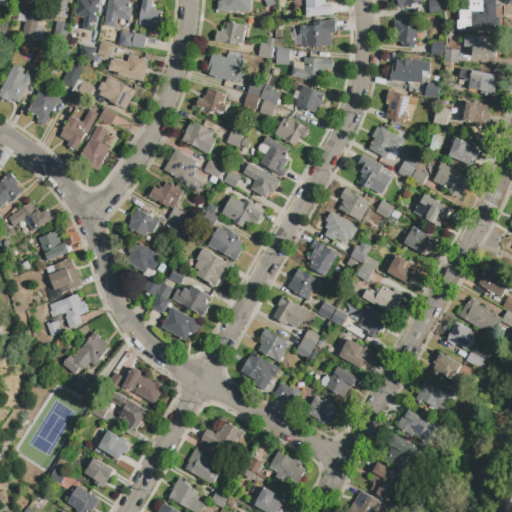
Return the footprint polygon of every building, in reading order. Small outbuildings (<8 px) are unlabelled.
[(34,0),(34,4),(31,4),(29,14),(16,11),(18,0),(34,0)] [(44,0),(66,0),(64,11),(60,11),(59,15),(42,11),(44,0)] [(99,0),(95,20),(93,20),(91,31),(83,29),(85,18),(74,16),(77,0),(99,0)] [(130,20),(118,18),(116,28),(104,26),(108,0),(123,0),(129,1),(128,7),(132,7),(130,20)] [(158,30),(140,26),(141,21),(139,21),(142,0),(153,0),(151,10),(162,13),(158,30)] [(250,0),(249,12),(218,10),(218,0),(221,1),(221,0),(250,0)] [(324,0),(325,2),(333,1),(334,14),(306,16),(305,3),(304,0),(324,0)] [(390,0),(422,0),(423,2),(399,8),(397,0),(391,1),(390,0)] [(428,1),(442,0),(442,13),(429,14),(428,1)] [(498,17),(498,26),(492,26),(465,26),(465,29),(457,29),(457,19),(459,19),(459,0),(495,0),(495,17),(498,17)] [(44,26),(40,42),(33,40),(33,42),(21,39),(25,19),(37,21),(37,25),(44,26)] [(313,26),(313,22),(335,21),(335,33),(330,33),(331,45),(307,47),(306,35),(300,35),(300,26),(313,26)] [(415,47),(401,46),(402,42),(392,41),(394,21),(417,24),(415,47)] [(56,22),(68,24),(66,37),(53,35),(56,22)] [(227,22),(245,25),(242,44),(237,43),(237,45),(215,41),(217,31),(223,32),(223,29),(225,29),(227,22)] [(121,32),(133,34),(130,48),(118,45),(121,32)] [(147,36),(145,49),(132,46),(134,34),(147,36)] [(464,35),(498,38),(496,58),(472,56),(472,48),(463,47),(464,35)] [(261,43),(266,44),(267,38),(274,39),(270,57),(258,54),(261,43)] [(101,41),(115,45),(112,57),(98,54),(101,41)] [(431,55),(432,42),(445,43),(444,56),(431,55)] [(81,45),(96,48),(93,64),(78,61),(81,45)] [(277,48),(290,49),(289,62),(276,61),(277,48)] [(39,50),(49,55),(44,67),(33,62),(39,50)] [(459,50),(458,63),(444,63),(445,50),(459,50)] [(243,64),(247,65),(241,83),(230,79),(230,81),(206,73),(212,54),(226,58),(227,54),(245,59),(243,64)] [(108,70),(111,59),(113,60),(114,58),(127,62),(129,55),(147,59),(142,81),(120,75),(120,73),(108,70)] [(305,70),(305,58),(328,59),(331,59),(331,69),(328,69),(327,80),(305,79),(291,76),(293,67),(305,70)] [(389,81),(390,68),(391,68),(392,64),(396,64),(396,59),(430,62),(429,72),(422,71),(421,84),(389,81)] [(62,82),(72,62),(83,67),(73,87),(62,82)] [(11,99),(9,102),(0,96),(0,89),(13,64),(24,70),(22,73),(24,74),(27,70),(33,74),(17,102),(11,99)] [(463,80),(463,78),(459,77),(460,68),(494,75),(493,81),(496,82),(493,95),(481,93),(481,91),(468,88),(470,79),(469,79),(468,81),(463,80)] [(109,100),(99,95),(100,92),(98,91),(102,81),(105,83),(108,76),(120,82),(119,83),(134,91),(125,110),(108,101),(109,100)] [(83,81),(94,87),(88,99),(77,93),(83,81)] [(251,81),(263,85),(259,97),(247,93),(251,81)] [(427,83),(440,86),(437,98),(424,95),(427,83)] [(272,115),(271,118),(259,113),(264,100),(260,98),(266,85),(273,87),(272,90),(281,94),(276,109),(282,111),(279,118),(272,115)] [(302,85),(323,93),(316,113),(295,105),(302,85)] [(40,87),(52,93),(52,94),(59,98),(43,125),(36,122),(39,117),(28,111),(40,87)] [(203,99),(204,95),(206,96),(208,88),(225,93),(222,103),(227,104),(224,113),(220,111),(219,113),(196,106),(199,98),(203,99)] [(388,90),(409,95),(403,122),(385,118),(389,102),(385,101),(388,90)] [(71,92),(83,97),(76,109),(65,103),(71,92)] [(247,93),(259,97),(255,111),(243,107),(247,93)] [(485,120),(484,128),(475,126),(475,123),(461,120),(464,102),(466,102),(467,101),(489,106),(488,113),(490,114),(489,121),(485,120)] [(450,110),(445,127),(433,123),(438,106),(450,110)] [(105,107),(117,113),(111,125),(99,119),(105,107)] [(68,142),(59,137),(70,116),(83,123),(89,109),(98,114),(87,134),(85,133),(76,150),(66,145),(68,142)] [(287,119),(288,117),(310,129),(304,139),(299,136),(294,146),(274,135),(284,117),(287,119)] [(194,122),(207,130),(208,129),(213,132),(213,133),(214,134),(212,137),(216,139),(207,154),(181,139),(189,124),(192,126),(194,122)] [(101,143),(109,148),(97,172),(89,167),(88,170),(78,165),(97,126),(107,131),(101,143)] [(381,127),(405,140),(399,151),(392,147),(385,158),(369,149),(375,138),(371,136),(376,126),(380,128),(381,127)] [(231,130),(244,137),(243,138),(249,142),(244,150),(239,147),(238,149),(225,141),(231,130)] [(441,137),(437,150),(430,148),(434,135),(441,137)] [(283,158),(288,160),(283,168),(287,171),(284,177),(260,163),(269,147),(262,143),(266,136),(288,148),(284,156),(283,158)] [(455,138),(468,143),(469,141),(475,144),(474,148),(477,150),(477,151),(479,152),(476,160),(473,158),(471,165),(448,156),(455,138)] [(175,149),(197,162),(192,170),(207,178),(199,193),(173,178),(174,175),(164,170),(175,149)] [(362,178),(360,177),(363,172),(360,171),(363,167),(357,163),(362,155),(382,166),(379,171),(390,177),(380,194),(369,187),(368,189),(358,184),(362,178)] [(407,156),(418,162),(409,179),(397,172),(407,156)] [(212,176),(203,171),(210,159),(224,168),(215,184),(209,181),(212,176)] [(269,191),(265,198),(250,189),(256,180),(243,173),(249,163),(280,181),(273,194),(269,191)] [(434,178),(432,177),(441,163),(469,179),(465,185),(467,186),(459,199),(449,193),(450,191),(433,181),(434,178)] [(416,169),(428,175),(422,186),(410,180),(416,169)] [(241,177),(234,188),(223,182),(230,170),(241,177)] [(0,181),(9,172),(19,182),(16,185),(22,191),(9,204),(7,201),(0,208),(0,181)] [(158,189),(160,186),(163,188),(167,182),(183,191),(173,208),(169,206),(168,208),(157,201),(156,202),(148,197),(154,187),(158,189)] [(338,209),(343,200),(339,198),(345,188),(356,194),(355,195),(370,203),(359,221),(338,209)] [(447,215),(450,217),(447,222),(444,221),(440,227),(414,213),(424,194),(450,209),(447,215)] [(242,228),(232,222),(234,220),(221,213),(231,196),(242,202),(244,199),(265,210),(258,223),(248,217),(242,228)] [(382,200),(393,207),(387,219),(375,212),(382,200)] [(7,218),(29,203),(33,209),(36,207),(41,213),(46,209),(53,218),(33,232),(24,219),(13,226),(7,218)] [(213,214),(218,217),(213,227),(201,221),(207,211),(205,210),(209,203),(217,207),(213,214)] [(137,208),(159,221),(152,234),(147,231),(144,237),(127,227),(130,221),(129,221),(137,208)] [(175,208),(185,213),(179,224),(169,218),(175,208)] [(325,227),(327,222),(325,221),(330,211),(358,227),(351,240),(348,239),(345,244),(335,238),(334,240),(324,235),(328,229),(325,227)] [(207,245),(218,226),(226,231),(227,229),(239,236),(238,238),(237,239),(242,242),(239,246),(242,248),(235,261),(207,245)] [(424,233),(425,231),(428,233),(427,237),(435,241),(430,250),(428,249),(425,254),(403,242),(404,241),(399,239),(404,231),(408,233),(412,226),(424,233)] [(37,238),(54,231),(57,238),(62,236),(69,252),(47,261),(37,238)] [(338,253),(325,276),(312,269),(313,267),(311,265),(314,259),(310,256),(314,248),(310,246),(314,240),(338,253)] [(126,261),(130,253),(127,252),(133,242),(136,244),(136,242),(161,256),(152,271),(147,268),(144,272),(126,261)] [(359,247),(362,242),(370,246),(361,263),(349,257),(356,245),(359,247)] [(198,261),(196,260),(203,248),(210,252),(209,253),(226,262),(226,261),(232,264),(223,279),(220,277),(215,286),(195,275),(198,269),(194,267),(198,261)] [(418,271),(414,278),(412,277),(408,284),(382,269),(387,259),(392,262),(396,255),(408,262),(409,260),(415,264),(413,268),(418,271)] [(367,256),(377,261),(373,269),(362,263),(367,256)] [(45,268),(71,259),(80,285),(61,293),(59,288),(54,290),(45,268)] [(22,264),(27,261),(31,268),(25,271),(22,264)] [(367,282),(356,276),(362,264),(373,271),(367,282)] [(168,278),(175,266),(186,273),(180,284),(168,278)] [(298,269),(321,282),(317,290),(313,288),(307,299),(291,290),(294,283),(291,281),(298,269)] [(478,284),(486,270),(509,283),(501,297),(478,284)] [(172,288),(166,299),(169,301),(162,314),(151,307),(157,296),(156,295),(155,296),(143,290),(149,279),(160,285),(162,282),(172,288)] [(181,292),(184,288),(189,291),(192,286),(210,296),(205,303),(209,305),(202,316),(171,299),(177,289),(181,292)] [(376,292),(378,288),(380,289),(382,286),(393,292),(394,290),(402,295),(391,314),(362,297),(366,290),(369,291),(371,289),(376,292)] [(49,305),(78,294),(80,302),(84,301),(88,311),(78,315),(81,323),(68,328),(63,313),(54,317),(49,305)] [(277,302),(280,297),(282,298),(283,296),(309,311),(304,320),(301,324),(299,323),(296,328),(286,322),(284,324),(273,318),(279,306),(277,305),(279,303),(277,302)] [(509,326),(511,327),(511,298),(507,296),(501,307),(506,310),(500,321),(509,326)] [(502,318),(496,329),(493,327),(489,334),(459,316),(467,303),(468,304),(471,298),(480,303),(478,305),(502,318)] [(324,302),(336,308),(329,320),(318,313),(324,302)] [(172,307),(200,324),(195,333),(194,332),(193,334),(190,333),(185,341),(161,327),(172,307)] [(336,308),(348,315),(341,327),(329,320),(336,308)] [(369,331),(359,326),(361,322),(358,321),(363,312),(365,313),(368,308),(388,319),(382,330),(380,329),(375,338),(367,334),(369,331)] [(45,323),(48,322),(49,324),(56,320),(61,333),(51,337),(45,323)] [(476,333),(473,339),(475,340),(470,348),(468,347),(466,350),(457,345),(456,347),(447,342),(450,336),(448,335),(456,322),(476,333)] [(264,341),(260,339),(265,329),(287,341),(285,343),(289,345),(279,363),(258,351),(264,341)] [(308,330),(320,337),(314,347),(302,341),(301,341),(308,330)] [(108,348),(95,366),(91,363),(85,370),(83,368),(82,370),(80,368),(75,375),(62,365),(70,355),(73,358),(93,331),(108,343),(106,346),(108,348)] [(339,356),(342,351),(338,349),(344,339),(348,341),(348,339),(362,346),(373,352),(367,363),(365,362),(361,369),(339,356)] [(295,353),(302,341),(314,347),(307,359),(295,353)] [(319,341),(324,343),(320,349),(315,347),(319,341)] [(474,346),(492,356),(483,371),(466,361),(474,346)] [(313,350),(319,353),(315,360),(309,357),(313,350)] [(255,379),(241,371),(251,353),(279,368),(274,377),(272,376),(263,392),(252,385),(255,379)] [(436,360),(440,353),(461,365),(452,381),(441,374),(439,377),(431,372),(435,365),(432,363),(435,359),(436,360)] [(344,398),(325,388),(320,385),(322,383),(320,382),(323,377),(325,378),(326,375),(331,378),(332,376),(338,366),(357,377),(352,387),(351,386),(344,398)] [(155,405),(123,387),(133,368),(144,374),(142,376),(154,383),(155,381),(165,386),(155,405)] [(115,373),(125,378),(118,391),(108,386),(115,373)] [(71,386),(80,375),(89,383),(81,394),(71,386)] [(419,393),(418,393),(425,381),(445,393),(446,391),(454,395),(448,406),(446,404),(443,410),(438,407),(436,409),(425,402),(424,405),(415,400),(419,393)] [(291,388),(292,386),(302,392),(293,407),(274,397),(281,383),(291,388)] [(114,392),(148,411),(144,418),(146,419),(141,427),(139,426),(136,431),(115,419),(121,407),(109,400),(114,392)] [(310,413),(307,411),(315,397),(337,409),(336,411),(337,412),(335,415),(334,414),(333,415),(336,417),(332,425),(326,422),(324,425),(317,422),(318,420),(309,415),(310,413)] [(90,412),(97,401),(108,408),(102,419),(90,412)] [(402,415),(404,416),(408,410),(428,421),(427,424),(435,428),(427,441),(422,438),(421,441),(398,428),(400,424),(398,423),(402,415)] [(215,434),(217,431),(220,433),(226,422),(243,432),(239,440),(237,439),(228,455),(201,439),(206,429),(215,434)] [(120,438),(121,437),(127,440),(126,441),(125,444),(129,447),(126,454),(123,452),(119,459),(99,447),(108,431),(120,438)] [(384,459),(392,447),(387,444),(393,434),(420,448),(414,459),(412,458),(404,470),(384,459)] [(185,469),(189,462),(188,461),(195,449),(206,455),(205,458),(217,465),(213,471),(219,474),(213,485),(185,469)] [(288,478),(285,484),(275,478),(278,472),(269,467),(278,452),(293,460),(294,459),(302,464),(302,465),(301,467),(305,470),(298,484),(288,478)] [(263,463),(256,474),(246,468),(252,457),(263,463)] [(85,474),(83,474),(88,466),(89,466),(94,458),(114,469),(103,488),(94,483),(95,482),(84,476),(85,474)] [(378,462),(404,477),(390,502),(370,491),(375,482),(373,480),(376,475),(372,473),(373,471),(370,470),(374,462),(377,464),(378,462)] [(247,470),(254,474),(251,480),(244,475),(247,470)] [(179,478),(190,484),(189,486),(200,492),(198,495),(200,496),(198,500),(205,505),(201,511),(196,511),(190,508),(190,510),(169,498),(173,490),(172,490),(179,478)] [(85,511),(75,511),(77,509),(66,503),(69,499),(67,497),(73,489),(74,490),(77,486),(98,499),(90,511),(87,510),(85,511)] [(265,511),(254,505),(264,487),(276,494),(277,493),(283,497),(282,498),(281,500),(287,504),(283,511),(280,509),(278,511),(265,511)] [(350,511),(353,507),(351,506),(360,490),(385,505),(380,511),(350,511)] [(217,491),(228,498),(223,506),(212,500),(217,491)] [(511,499),(500,495),(509,509),(507,511),(511,511),(511,510),(511,499)] [(158,511),(163,503),(178,511),(158,511)]
